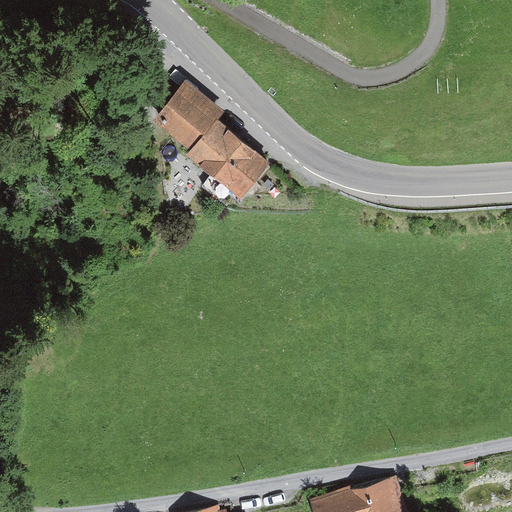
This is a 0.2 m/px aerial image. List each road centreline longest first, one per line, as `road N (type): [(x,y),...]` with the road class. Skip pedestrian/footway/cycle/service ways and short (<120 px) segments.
road 1 (residential): [(64,511),(511,439)]
road 2 (tertiary): [(151,0),(279,126),(326,161),(377,178),(511,174)]
